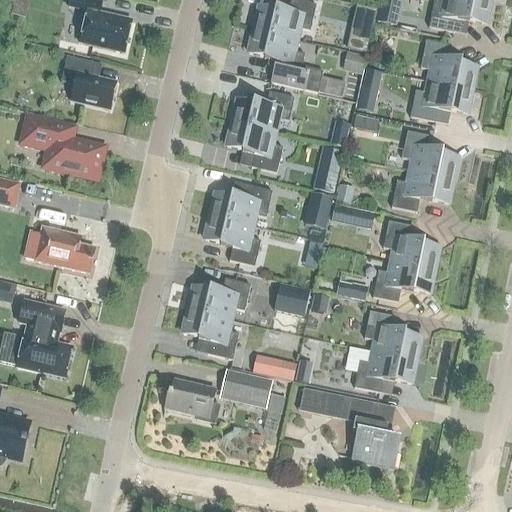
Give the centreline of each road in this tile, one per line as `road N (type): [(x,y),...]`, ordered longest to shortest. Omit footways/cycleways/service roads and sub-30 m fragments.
road 1 (residential): [(192,0),(153,169),(163,236),(113,469)]
road 2 (residential): [(113,469),(351,511)]
road 3 (residential): [(479,511),(511,359)]
